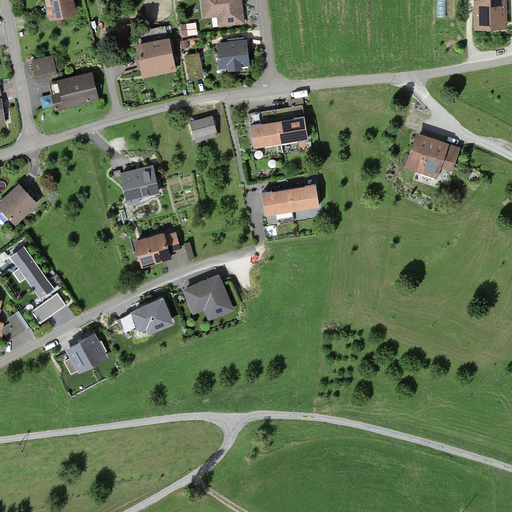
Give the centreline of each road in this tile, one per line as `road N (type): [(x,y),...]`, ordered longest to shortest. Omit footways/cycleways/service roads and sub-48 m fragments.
road 1 (track): [(511,471),(338,423),(228,419)]
road 2 (residential): [(250,250),(187,268),(0,363)]
road 3 (residential): [(270,88),(151,109),(29,144)]
road 4 (residential): [(511,57),(409,77),(270,88)]
road 5 (track): [(0,441),(182,417),(228,419)]
road 6 (residential): [(3,0),(29,144)]
road 7 (track): [(228,419),(231,435),(211,461),(130,511)]
